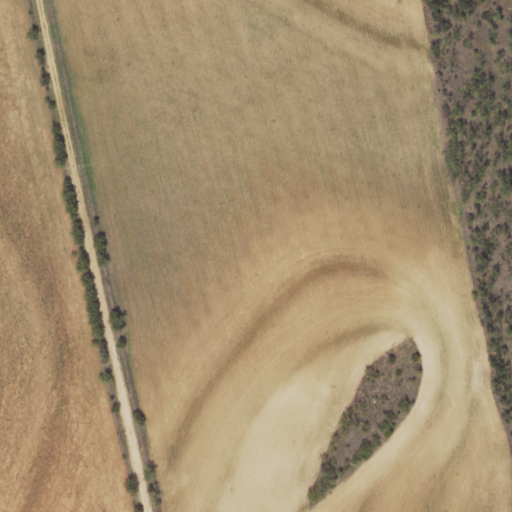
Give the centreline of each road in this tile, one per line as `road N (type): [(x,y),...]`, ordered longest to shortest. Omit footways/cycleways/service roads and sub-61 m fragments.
road 1 (residential): [(141,511),(35,0)]
road 2 (residential): [(500,511),(475,215),(501,117)]
